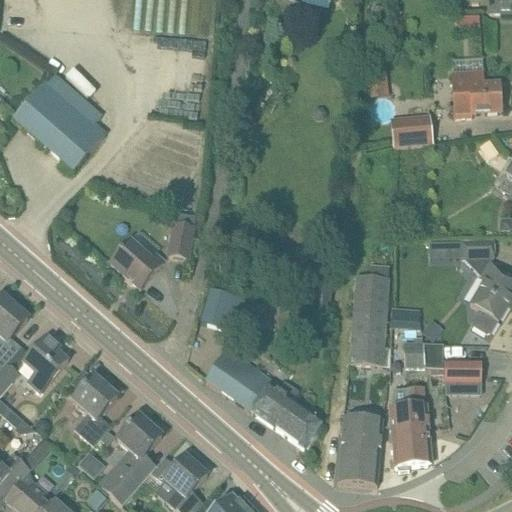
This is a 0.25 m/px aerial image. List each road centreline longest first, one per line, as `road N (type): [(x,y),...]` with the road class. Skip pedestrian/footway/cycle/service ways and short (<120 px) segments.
road 1 (tertiary): [(264,472),(0,241)]
road 2 (unknown): [(23,239),(121,129),(111,0)]
